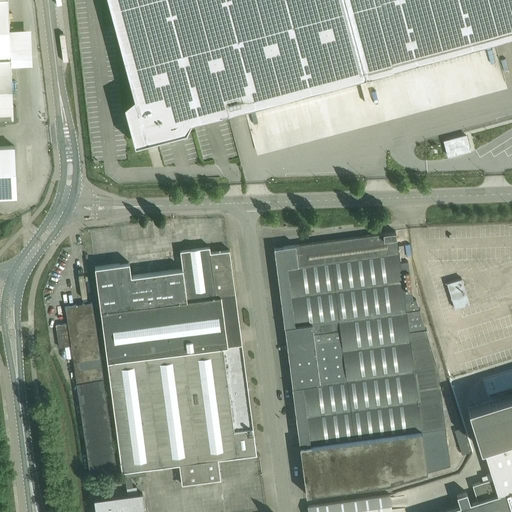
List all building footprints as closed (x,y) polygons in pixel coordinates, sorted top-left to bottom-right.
[(0,0),(0,122),(14,122),(16,120),(16,105),(12,105),(7,0),(0,0)] [(511,0),(108,0),(134,96),(134,97),(124,104),(134,144),(186,130),(191,121),(208,116),(371,73),(500,38),(511,34),(511,0)] [(467,146),(464,136),(445,141),(448,151),(467,146)] [(0,145),(0,196),(16,196),(14,145),(0,145)] [(292,387),(306,494),(387,483),(450,465),(437,367),(416,299),(412,299),(407,260),(400,261),(395,231),(274,247),(284,326),(283,326),(283,327),(286,326),(294,386),(291,386),(291,387),(292,387)] [(144,468),(179,463),(181,483),(220,478),(218,458),(256,453),(229,249),(210,251),(209,246),(180,250),(182,268),(131,275),(129,261),(94,266),(122,471),(124,470),(144,468)] [(454,308),(469,304),(461,278),(446,282),(454,308)] [(71,322),(56,324),(59,347),(74,344),(79,381),(76,382),(90,475),(117,471),(92,302),(65,306),(65,307),(68,307),(71,322)] [(481,345),(471,348),(475,359),(485,356),(481,345)] [(511,369),(482,379),(487,393),(511,385),(511,369)] [(511,511),(511,393),(467,408),(480,447),(483,446),(491,473),(481,476),(483,481),(472,484),(477,500),(470,502),(467,492),(457,495),(460,505),(438,511),(511,511)] [(462,427),(454,430),(462,454),(469,452),(462,427)] [(144,511),(142,492),(137,493),(136,485),(132,486),(131,476),(145,475),(144,468),(124,470),(127,494),(94,499),(95,511),(144,511)] [(307,505),(307,511),(391,511),(389,494),(307,505)]
